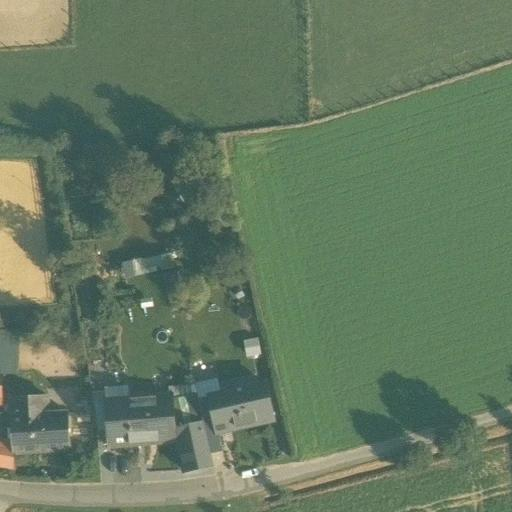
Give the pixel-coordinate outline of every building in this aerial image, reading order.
[(112,169),(98,170),(100,187),(114,186),(112,169)] [(235,227),(231,198),(214,201),(218,230),(235,227)] [(143,259),(132,261),(136,278),(175,268),(172,254),(143,261),(143,259)] [(125,280),(136,278),(132,261),(121,264),(125,280)] [(0,374),(0,375),(18,375),(17,332),(0,331),(0,374)] [(246,358),(261,356),(258,339),(243,342),(246,358)] [(222,394),(218,378),(193,384),(193,386),(196,396),(197,396),(198,400),(209,397),(222,394)] [(217,434),(219,434),(243,428),(243,426),(273,420),(265,384),(222,394),(209,397),(217,434)] [(106,402),(127,400),(129,400),(128,386),(104,388),(105,395),(106,402)] [(168,388),(169,397),(170,401),(196,396),(193,386),(168,388)] [(92,395),(93,403),(106,402),(105,395),(104,394),(92,395)] [(170,401),(170,403),(175,429),(203,422),(198,400),(197,396),(196,396),(170,401)] [(203,422),(210,454),(222,452),(219,434),(217,434),(209,397),(198,400),(203,422)] [(14,448),(14,455),(15,455),(70,451),(67,413),(47,414),(47,398),(10,400),(13,441),(14,448)] [(129,400),(127,400),(131,444),(177,441),(175,429),(170,403),(157,404),(156,398),(129,400)] [(109,446),(131,444),(127,400),(106,402),(109,432),(109,446)] [(92,403),(97,433),(109,432),(106,402),(93,403),(92,403)] [(203,422),(175,429),(177,441),(184,472),(212,465),(210,454),(203,422)] [(98,447),(109,446),(109,432),(97,433),(98,447)] [(0,445),(14,448),(13,441),(0,438),(0,445)] [(0,465),(13,468),(15,455),(14,455),(14,448),(0,445),(0,465)]
